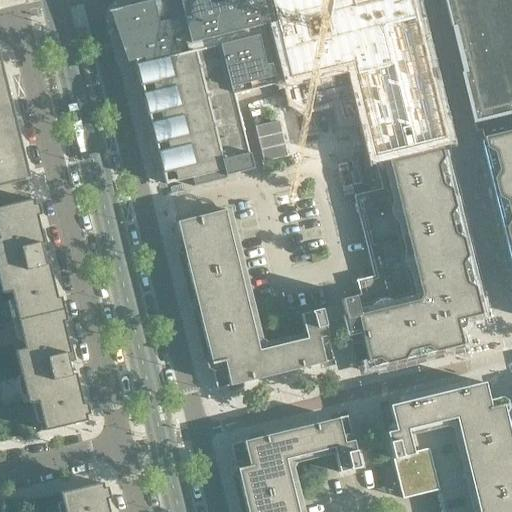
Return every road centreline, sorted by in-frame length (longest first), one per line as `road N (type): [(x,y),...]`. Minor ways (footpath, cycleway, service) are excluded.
road 1 (residential): [(219,511),(87,0)]
road 2 (residential): [(0,22),(14,19),(19,36),(125,448)]
road 3 (residential): [(0,474),(125,448)]
